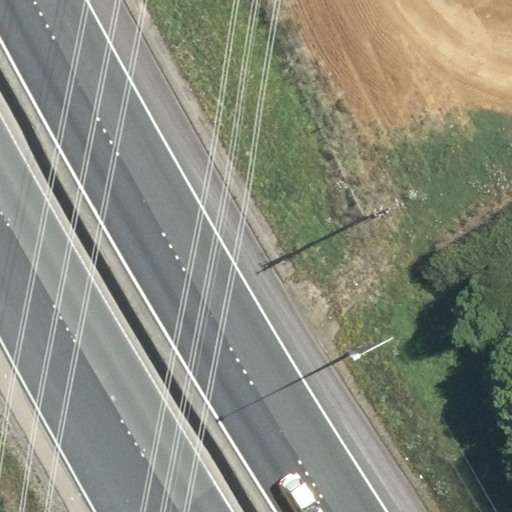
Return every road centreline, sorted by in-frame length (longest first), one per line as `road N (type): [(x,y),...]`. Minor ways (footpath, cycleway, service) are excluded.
road 1 (motorway): [(36,0),(343,511)]
road 2 (motorway): [(197,511),(0,216)]
